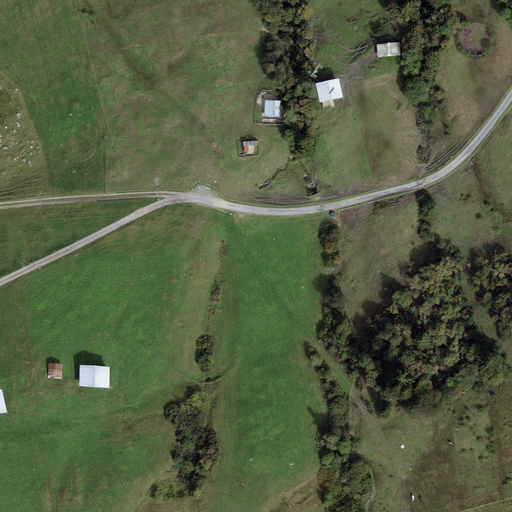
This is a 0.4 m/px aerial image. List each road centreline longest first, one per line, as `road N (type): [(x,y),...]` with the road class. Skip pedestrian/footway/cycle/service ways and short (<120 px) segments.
road 1 (track): [(511,100),(474,152),(431,182),(321,210),(266,212),(181,198),(0,286)]
road 2 (track): [(181,198),(0,206)]
